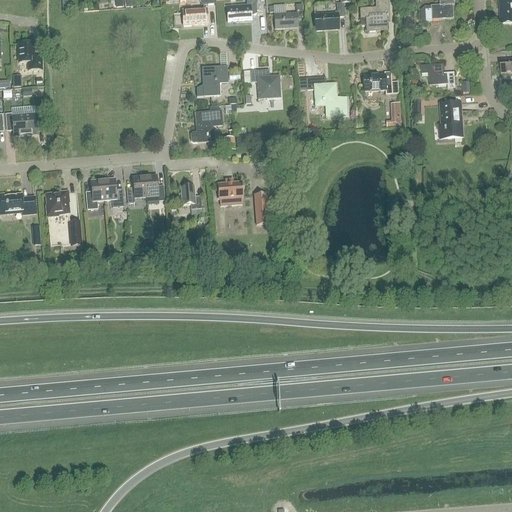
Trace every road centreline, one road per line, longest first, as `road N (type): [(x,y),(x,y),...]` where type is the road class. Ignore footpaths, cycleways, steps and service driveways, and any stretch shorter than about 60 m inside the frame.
road 1 (motorway): [(511,345),(0,392)]
road 2 (motorway): [(0,420),(511,373)]
road 3 (motorway): [(511,330),(116,316),(0,321)]
road 4 (motorway): [(101,511),(153,465),(189,450),(511,391)]
road 5 (residential): [(163,156),(189,44),(329,58),(479,44)]
road 6 (residential): [(163,156),(0,169)]
road 7 (unclassified): [(407,204),(499,196),(511,167)]
